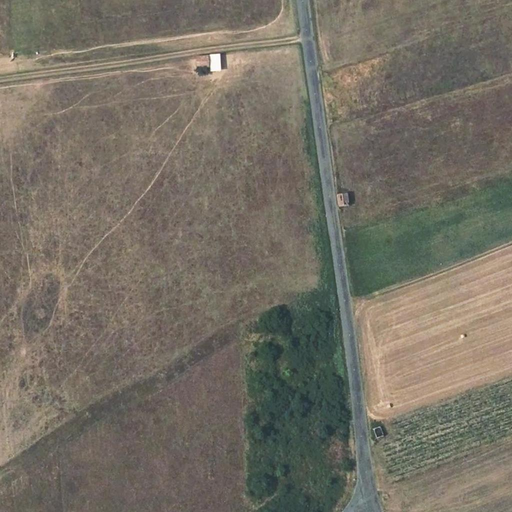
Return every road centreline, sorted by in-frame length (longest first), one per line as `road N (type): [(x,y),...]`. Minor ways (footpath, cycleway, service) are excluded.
road 1 (tertiary): [(299,0),(369,498)]
road 2 (track): [(345,304),(511,238)]
road 3 (track): [(511,440),(369,498)]
